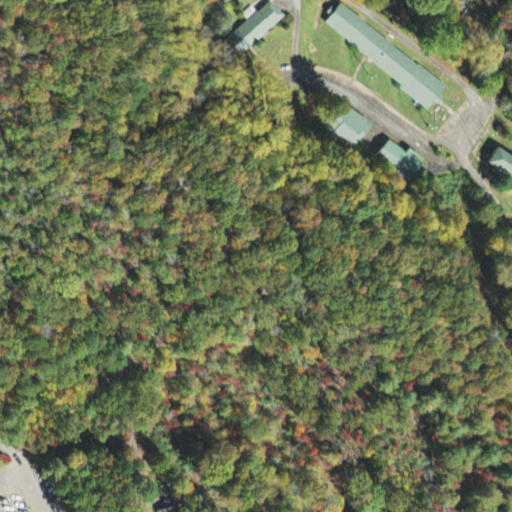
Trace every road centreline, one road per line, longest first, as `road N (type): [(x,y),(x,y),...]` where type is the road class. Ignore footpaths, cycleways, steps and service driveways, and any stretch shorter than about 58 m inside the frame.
road 1 (residential): [(224,0),(192,37),(190,82),(204,125),(277,219),(288,250),(282,280),(117,366),(17,460)]
road 2 (residential): [(47,0),(69,34),(50,91),(67,141),(96,174),(181,180),(223,242),(201,299),(130,359)]
road 3 (residential): [(511,224),(460,158),(423,147),(345,92),(307,77),(297,56),(298,0)]
road 4 (residential): [(460,158),(501,91),(474,0)]
road 5 (residential): [(483,109),(431,56),(355,0)]
